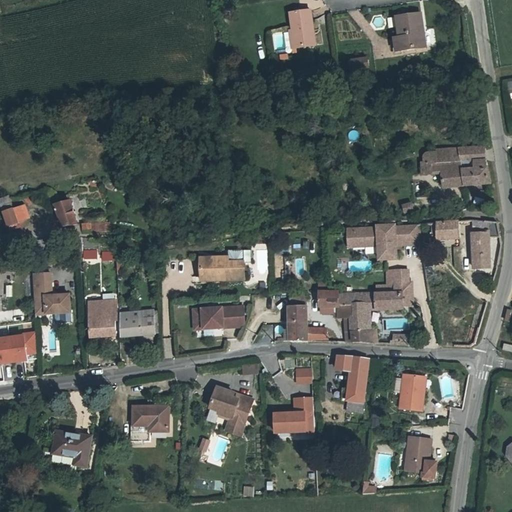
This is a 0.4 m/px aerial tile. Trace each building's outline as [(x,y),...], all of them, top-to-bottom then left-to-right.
[(291,14),(294,32),(296,49),(314,46),(309,12),(291,14)] [(397,36),(391,37),(392,50),(425,47),(421,16),(396,18),(397,36)] [(286,28),(271,29),(273,51),(288,50),(286,28)] [(363,58),(346,60),(347,70),(364,68),(363,58)] [(489,185),(493,184),(491,167),(487,158),(486,147),(437,148),(437,152),(426,153),(422,158),(425,175),(442,174),(446,188),(467,186),(471,190),(488,189),(489,185)] [(0,203),(0,207),(5,216),(14,210),(6,199),(0,203)] [(54,212),(56,211),(63,228),(75,223),(66,201),(55,206),(56,207),(52,209),(54,212)] [(24,205),(14,211),(21,222),(31,216),(24,205)] [(21,222),(14,211),(14,210),(5,216),(8,219),(16,232),(24,227),(21,222)] [(461,222),(440,222),(440,234),(440,236),(461,235),(461,222)] [(496,222),(473,222),(473,229),(471,229),(471,264),(488,264),(488,233),(498,233),(496,222)] [(109,223),(100,223),(100,232),(110,231),(109,223)] [(378,243),(379,259),(397,258),(396,249),(395,249),(395,245),(422,243),(419,223),(347,228),(348,245),(378,243)] [(250,261),(248,249),(241,250),(242,262),(250,261)] [(84,251),(84,260),(98,259),(97,250),(84,251)] [(226,258),(226,262),(240,262),(240,250),(226,251),(226,258)] [(102,253),(103,261),(113,260),(113,252),(102,253)] [(283,275),(282,254),(272,254),(274,276),(283,275)] [(219,263),(219,258),(197,259),(199,284),(219,283),(220,281),(242,280),(241,262),(240,262),(226,262),(219,263)] [(393,284),(407,284),(406,270),(385,271),(385,285),(393,284)] [(48,273),(30,275),(34,312),(45,311),(45,315),(54,314),(69,312),(68,295),(50,296),(48,273)] [(337,317),(337,319),(350,318),(350,309),(337,309),(337,296),(337,293),(325,293),(324,281),(318,282),(320,309),(333,309),(333,317),(337,317)] [(401,294),(401,306),(411,305),(410,284),(407,284),(393,284),(394,294),(401,294)] [(394,294),(374,295),(375,310),(401,309),(401,306),(401,294),(394,294)] [(290,296),(290,309),(308,309),(308,295),(290,296)] [(337,309),(350,309),(370,309),(375,310),(374,295),(337,296),(337,309)] [(114,302),(87,304),(91,338),(112,337),(111,323),(115,323),(114,302)] [(239,305),(228,306),(230,326),(241,325),(239,305)] [(228,306),(189,310),(191,330),(230,326),(228,306)] [(288,331),(288,342),(308,342),(308,309),(290,309),(288,309),(288,331)] [(350,331),(365,331),(370,331),(370,309),(350,309),(350,318),(350,331)] [(69,312),(54,314),(55,323),(70,322),(69,312)] [(135,336),(140,335),(149,334),(154,334),(154,314),(124,316),(124,336),(135,336)] [(283,336),(282,326),(273,326),(274,337),(283,336)] [(365,331),(350,331),(350,340),(364,340),(365,331)] [(365,331),(364,340),(376,341),(376,331),(370,331),(365,331)] [(38,354),(36,334),(22,336),(22,338),(0,340),(0,365),(28,362),(27,355),(38,354)] [(408,338),(392,338),(391,346),(407,347),(408,338)] [(338,356),(337,370),(347,370),(353,370),(352,372),(350,389),(349,400),(347,411),(363,414),(370,360),(351,357),(338,356)] [(258,364),(243,366),(244,374),(259,373),(258,364)] [(311,368),(297,369),(298,383),(312,383),(311,368)] [(423,411),(425,387),(422,387),(423,377),(402,375),(399,409),(423,411)] [(225,420),(237,425),(248,396),(235,392),(234,396),(227,394),(229,389),(213,384),(206,404),(215,407),(214,409),(225,413),(228,414),(225,420)] [(349,400),(350,389),(343,388),(342,399),(349,400)] [(313,424),(312,397),(303,397),(304,411),(295,412),(274,413),(275,432),(305,430),(305,425),(313,424)] [(294,397),(295,412),(304,411),(303,397),(294,397)] [(144,419),(144,425),(164,425),(164,400),(128,400),(129,420),(144,419)] [(235,432),(237,425),(225,420),(228,414),(225,413),(220,426),(235,432)] [(305,430),(305,433),(313,432),(313,424),(305,425),(305,430)] [(73,455),(72,463),(83,464),(88,434),(52,429),(48,452),(73,455)] [(426,474),(428,460),(428,458),(431,438),(409,436),(404,471),(423,473),(426,474)] [(434,461),(428,460),(426,474),(423,473),(423,476),(434,477),(436,477),(437,466),(434,461)] [(360,493),(373,494),(374,484),(362,483),(360,493)]
